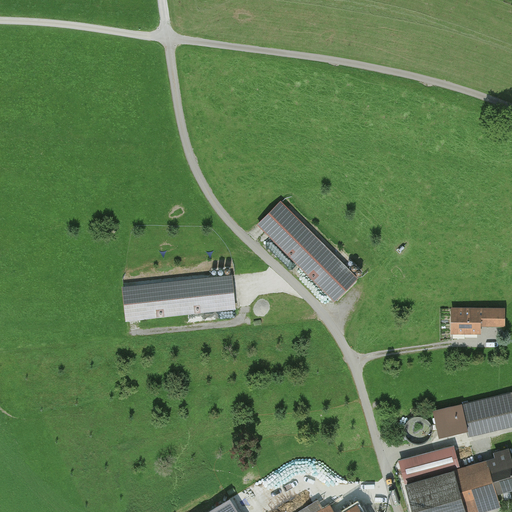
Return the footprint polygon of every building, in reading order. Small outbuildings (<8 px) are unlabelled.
[(355,279),(279,203),(257,225),(333,301),(355,279)] [(230,277),(120,288),(124,323),(234,311),(230,277)] [(503,309),(450,308),(450,335),(479,335),(479,327),(503,327),(503,309)] [(466,436),(511,425),(511,406),(509,393),(448,407),(452,423),(462,421),(466,436)] [(452,445),(391,462),(405,511),(476,511),(496,507),(493,495),(511,489),(511,477),(504,450),(487,454),(488,459),(458,467),(452,445)] [(362,511),(357,503),(341,511),(334,511),(329,503),(323,507),(319,500),(298,511),(362,511)] [(228,511),(222,503),(207,511),(228,511)]
